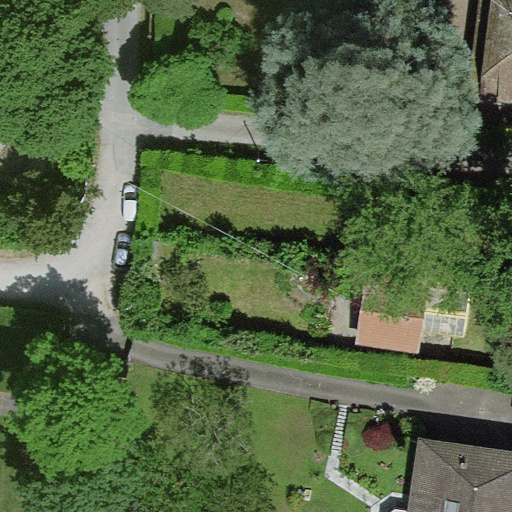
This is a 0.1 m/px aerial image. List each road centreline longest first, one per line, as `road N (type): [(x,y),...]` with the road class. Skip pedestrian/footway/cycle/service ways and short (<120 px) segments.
road 1 (residential): [(123,119),(511,164)]
road 2 (residential): [(0,279),(73,277),(95,253),(123,119)]
